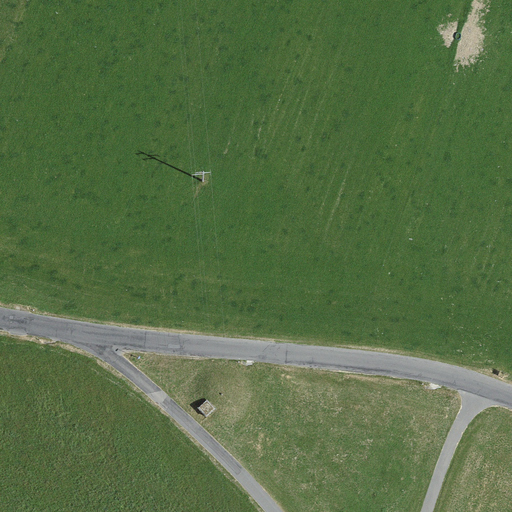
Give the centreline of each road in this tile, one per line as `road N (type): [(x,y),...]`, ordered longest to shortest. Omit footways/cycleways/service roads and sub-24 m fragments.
road 1 (unclassified): [(480,384),(442,372),(77,333)]
road 2 (unclassified): [(77,333),(204,440),(268,511)]
road 3 (unclassified): [(480,384),(429,511)]
